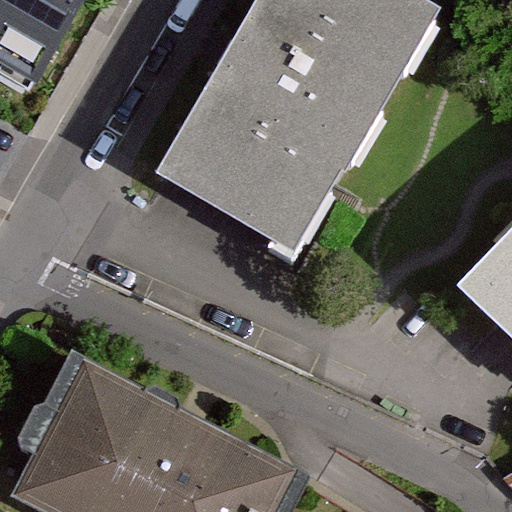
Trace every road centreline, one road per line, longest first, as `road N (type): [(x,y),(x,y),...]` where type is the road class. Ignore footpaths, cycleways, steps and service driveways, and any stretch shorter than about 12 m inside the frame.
road 1 (residential): [(471,511),(0,259)]
road 2 (residential): [(148,0),(0,257)]
